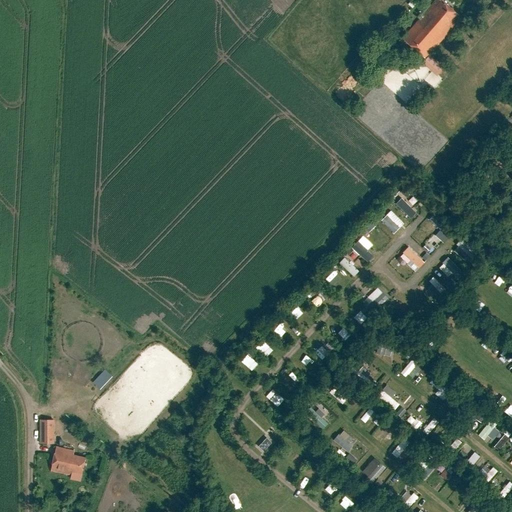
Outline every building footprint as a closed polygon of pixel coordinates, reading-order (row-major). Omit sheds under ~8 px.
[(456,18),(459,15),(441,0),(441,1),(439,0),(435,0),(402,39),(425,59),(459,20),(456,18)] [(431,55),(423,63),(437,77),(445,68),(431,55)] [(345,258),(340,262),(351,272),(356,267),(345,258)] [(318,289),(310,296),(317,303),(324,295),(318,289)] [(385,294),(370,306),(374,311),(389,299),(385,294)] [(378,354),(391,357),(394,342),(381,339),(378,354)] [(249,355),(242,362),(253,371),(259,363),(249,355)] [(407,378),(409,375),(413,379),(423,367),(413,359),(401,373),(407,378)] [(93,383),(101,390),(113,376),(105,369),(93,383)] [(431,383),(440,390),(436,394),(445,401),(453,391),(435,377),(431,383)] [(378,396),(395,410),(400,405),(392,398),(396,393),(387,385),(378,396)] [(361,419),(366,423),(375,412),(371,408),(361,419)] [(306,415),(326,427),(329,421),(310,410),(306,415)] [(430,435),(439,421),(434,417),(424,431),(430,435)] [(418,429),(422,422),(415,419),(412,426),(418,429)] [(491,419),(479,436),(485,440),(498,424),(491,419)] [(40,420),(40,444),(54,444),(55,420),(40,420)] [(374,435),(383,442),(393,429),(385,422),(374,435)] [(344,430),(334,440),(348,453),(354,446),(347,440),(351,436),(344,430)] [(392,453),(398,458),(413,441),(406,436),(392,453)] [(272,443),(266,438),(258,446),(263,452),(272,443)] [(56,447),(51,471),(69,475),(69,474),(72,475),(72,472),(82,474),(86,458),(73,455),(74,451),(56,447)] [(471,470),(481,456),(475,452),(465,466),(471,470)] [(427,478),(436,469),(431,463),(434,460),(429,454),(416,467),(427,478)] [(373,484),(386,468),(380,463),(366,479),(373,484)] [(314,464),(309,471),(316,476),(321,469),(314,464)] [(486,487),(498,471),(493,467),(491,470),(485,465),(475,479),(486,487)] [(406,511),(418,498),(408,490),(399,501),(404,505),(402,508),(406,511)] [(487,511),(491,507),(480,498),(468,511),(487,511)]
